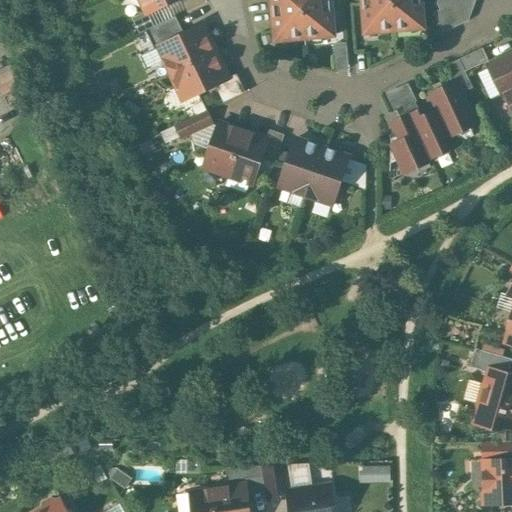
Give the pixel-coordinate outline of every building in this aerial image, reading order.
[(142,0),(148,12),(173,0),(142,0)] [(270,0),(272,23),(273,23),(275,36),(286,35),(287,39),(321,36),(321,32),(332,31),(331,18),(332,18),(330,0),(270,0)] [(360,0),(362,15),(363,15),(364,28),(376,27),(376,31),(411,28),(411,24),(422,23),(421,10),(422,10),(421,0),(360,0)] [(438,0),(435,1),(441,13),(434,16),(442,34),(468,22),(476,0),(438,0)] [(184,34),(175,16),(145,30),(154,50),(159,47),(158,46),(184,34)] [(159,47),(170,72),(215,51),(212,44),(210,45),(201,26),(184,34),(158,46),(159,47)] [(346,43),(333,44),(335,70),(348,69),(346,43)] [(455,80),(461,92),(471,87),(464,71),(487,60),(481,48),(458,59),(459,61),(448,66),(455,80)] [(189,96),(215,84),(226,79),(217,60),(219,59),(215,51),(170,72),(177,87),(185,87),(189,96)] [(500,93),(504,91),(511,87),(511,53),(487,66),(500,93)] [(234,75),(226,79),(215,84),(223,102),(242,92),(234,75)] [(461,92),(455,80),(450,83),(449,81),(433,88),(434,90),(429,92),(436,108),(450,138),(476,125),(461,92)] [(408,85),(386,95),(394,111),(414,101),(416,100),(408,85)] [(197,143),(210,147),(218,125),(212,123),(206,110),(201,101),(191,106),(195,115),(174,126),(181,138),(191,133),(197,143)] [(414,101),(396,110),(399,117),(418,109),(414,101)] [(450,138),(436,108),(430,111),(425,113),(422,107),(418,109),(399,117),(391,121),(397,135),(394,137),(390,138),(389,163),(398,159),(404,174),(432,161),(430,158),(435,155),(436,156),(449,150),(449,149),(454,146),(450,138)] [(203,166),(227,174),(243,130),(219,122),(218,125),(210,147),(203,166)] [(269,129),(266,138),(267,139),(261,158),(273,162),(283,134),(269,129)] [(251,182),(261,158),(267,139),(266,138),(243,130),(227,174),(251,182)] [(279,186),(305,195),(321,147),(295,138),(279,186)] [(348,156),(321,147),(305,195),(332,204),(348,156)] [(511,359),(474,349),(469,367),(472,368),(473,365),(481,368),(481,370),(488,372),(489,369),(508,374),(511,359)] [(489,369),(488,372),(484,386),(482,385),(477,402),(480,403),(474,422),(496,429),(497,424),(511,428),(511,425),(511,374),(508,374),(489,369)] [(481,461),(511,459),(511,441),(481,442),(481,461)] [(511,459),(481,461),(482,476),(476,476),(472,481),(472,487),(477,492),(483,491),(483,503),(511,501),(511,459)] [(361,481),(391,479),(390,462),(360,464),(361,481)] [(289,491),(290,491),(286,463),(262,466),(266,499),(289,497),(289,491)] [(192,511),(215,511),(248,507),(245,484),(190,492),(192,511)] [(289,491),(289,497),(291,511),(336,511),(336,506),(331,503),(329,485),(290,491),(289,491)] [(65,511),(59,500),(57,502),(51,500),(45,503),(43,509),(38,511),(65,511)]
